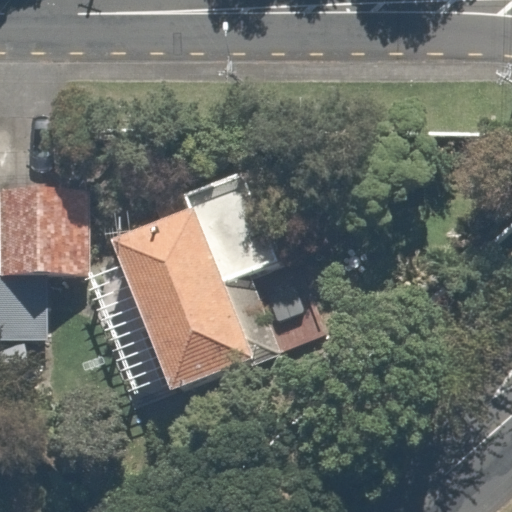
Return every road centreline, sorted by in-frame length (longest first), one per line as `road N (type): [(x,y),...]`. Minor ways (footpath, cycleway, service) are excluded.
road 1 (tertiary): [(0,14),(511,10)]
road 2 (residential): [(423,511),(511,425)]
